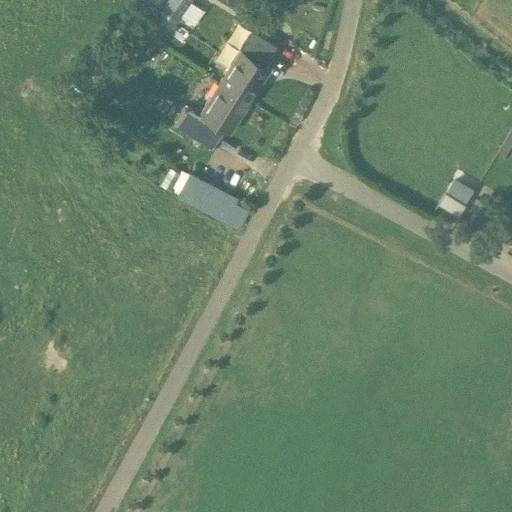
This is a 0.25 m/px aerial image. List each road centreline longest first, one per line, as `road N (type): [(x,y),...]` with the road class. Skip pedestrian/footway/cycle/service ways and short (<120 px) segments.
road 1 (unclassified): [(298,156),(102,511)]
road 2 (unclassified): [(511,281),(298,156)]
road 3 (unclassified): [(298,156),(324,112),(351,0)]
